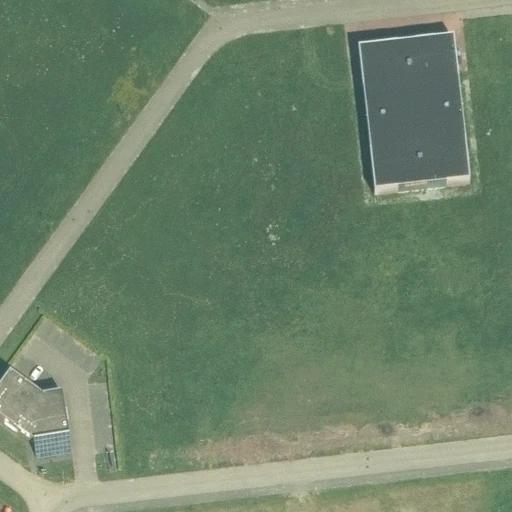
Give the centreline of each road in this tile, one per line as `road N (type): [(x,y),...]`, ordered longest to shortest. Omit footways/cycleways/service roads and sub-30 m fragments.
road 1 (unclassified): [(482,0),(217,32),(0,331)]
road 2 (unclassified): [(46,503),(511,449)]
